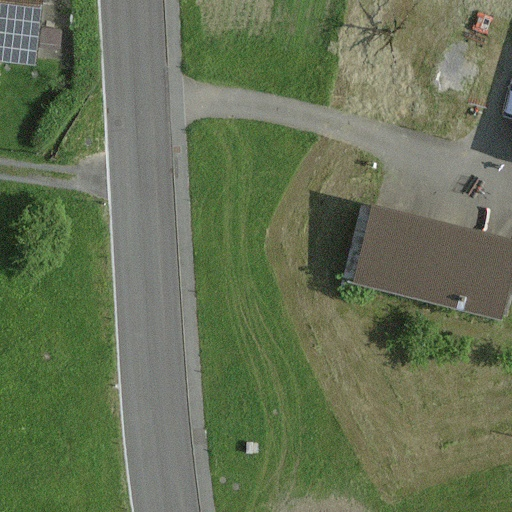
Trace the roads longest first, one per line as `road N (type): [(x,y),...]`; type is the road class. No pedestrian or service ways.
road 1 (primary): [(169,511),(135,0)]
road 2 (track): [(0,170),(146,186)]
